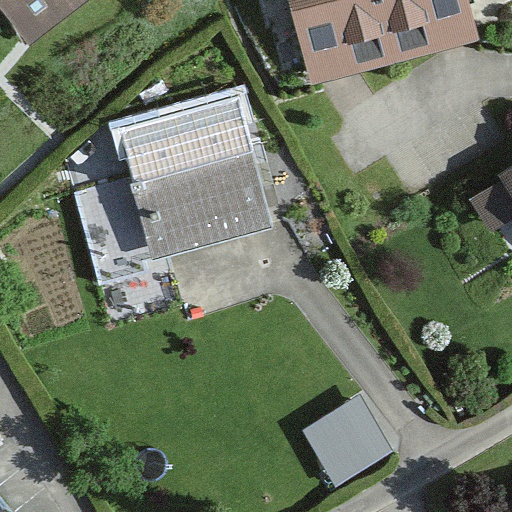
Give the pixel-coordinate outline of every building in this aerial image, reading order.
[(0,0),(0,13),(18,39),(73,0),(0,0)] [(296,0),(312,79),(478,46),(468,0),(296,0)] [(238,102),(120,130),(151,258),(268,230),(238,102)] [(511,168),(501,175),(511,191),(511,168)] [(366,385),(306,421),(339,476),(399,441),(366,385)]
